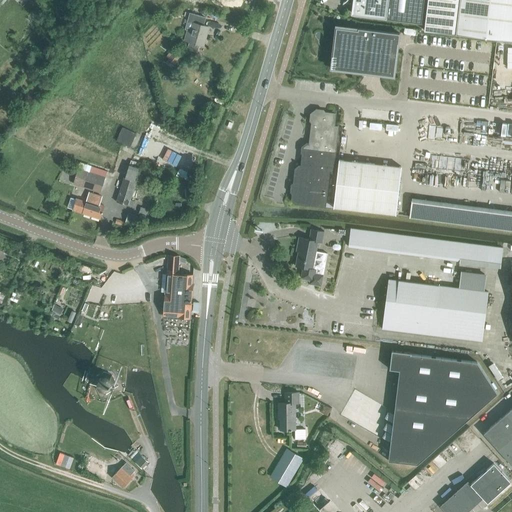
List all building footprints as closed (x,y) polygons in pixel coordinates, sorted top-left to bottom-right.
[(384,16),(386,0),(354,0),(353,13),(384,16)] [(386,0),(384,16),(384,18),(425,23),(427,0),(386,0)] [(480,36),(511,39),(511,0),(427,0),(425,23),(424,30),(456,33),(480,36)] [(187,29),(187,32),(184,41),(189,42),(188,48),(197,51),(199,45),(203,46),(209,27),(203,25),(205,17),(190,13),(185,29),(187,29)] [(331,68),(370,73),(371,74),(371,75),(372,75),(372,76),(373,76),(374,76),(375,75),(376,75),(376,74),(382,74),(382,75),(394,76),(400,33),(358,28),(358,30),(336,27),(331,68)] [(173,49),(166,56),(170,59),(167,62),(172,67),(181,56),(173,49)] [(335,113),(334,113),(317,111),(313,115),(309,145),(307,144),(303,147),(301,166),(299,166),(295,168),(292,199),(295,202),(325,206),(329,170),(333,170),(338,126),(334,126),(335,113)] [(123,126),(117,140),(131,146),(137,132),(123,126)] [(401,166),(339,159),(334,207),(396,214),(401,166)] [(119,196),(118,200),(128,203),(140,163),(131,160),(121,191),(119,196)] [(107,171),(91,166),(89,172),(88,171),(79,168),(74,184),(83,187),(100,192),(105,177),(107,171)] [(70,197),(67,207),(100,218),(104,205),(99,204),(102,196),(89,192),(88,195),(86,202),(70,197)] [(409,216),(511,229),(511,213),(412,200),(409,216)] [(128,213),(125,221),(140,226),(143,217),(128,213)] [(351,228),(348,247),(500,266),(503,247),(351,228)] [(309,239),(299,237),(298,246),(300,246),(296,266),(303,267),(301,278),(313,280),(312,283),(321,285),(327,253),(316,251),(318,241),(322,242),(324,231),(311,229),(309,239)] [(163,296),(163,301),(165,301),(164,316),(177,316),(190,317),(192,295),(193,275),(177,274),(179,260),(179,256),(169,255),(168,260),(167,273),(165,296),(163,296)] [(462,271),(459,288),(485,291),(487,274),(462,271)] [(481,341),(488,291),(485,291),(389,279),(382,328),(481,341)] [(58,319),(61,314),(52,309),(49,315),(58,319)] [(399,370),(388,457),(422,461),(496,394),(477,361),(411,353),(412,352),(392,350),(389,368),(399,370)] [(113,389),(115,382),(111,374),(104,372),(97,376),(95,383),(98,390),(106,392),(113,389)] [(299,392),(294,392),(286,392),(286,402),(278,402),(278,414),(280,414),(280,429),(295,429),(296,429),(295,403),(299,403),(299,392)] [(511,434),(511,413),(509,410),(499,420),(511,434)] [(511,437),(511,434),(499,420),(482,435),(497,451),(508,441),(511,437)] [(296,429),(295,429),(296,438),(305,438),(305,429),(296,429)] [(511,467),(511,446),(508,441),(497,451),(511,467)] [(285,485),(301,457),(288,449),(271,477),(285,485)] [(91,456),(88,471),(100,473),(103,459),(91,456)] [(148,461),(142,456),(136,463),(141,468),(148,461)] [(123,465),(112,476),(123,486),(134,475),(132,473),(134,470),(126,462),(123,465)] [(445,511),(466,511),(468,511),(483,497),(482,496),(486,494),(491,499),(510,481),(494,463),(471,484),(467,480),(440,505),(445,511)]
